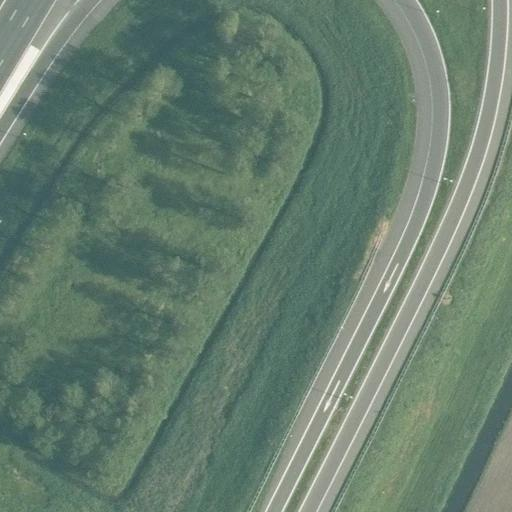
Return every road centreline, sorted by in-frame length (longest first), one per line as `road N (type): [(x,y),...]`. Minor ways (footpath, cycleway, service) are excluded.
road 1 (motorway): [(403,0),(438,83),(434,175),(413,234),(276,511)]
road 2 (motorway): [(313,511),(473,170),(498,54),(499,0)]
road 3 (motorway): [(0,133),(89,0)]
